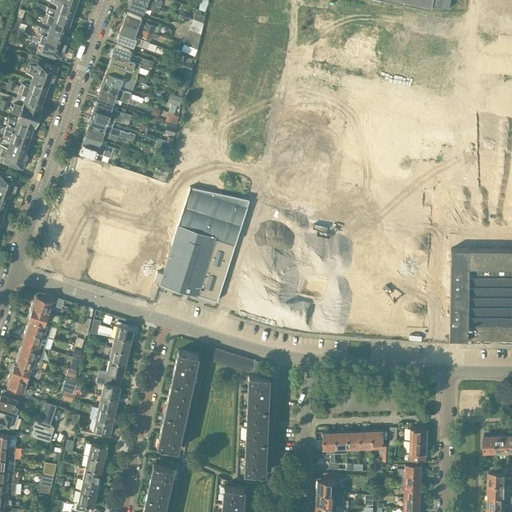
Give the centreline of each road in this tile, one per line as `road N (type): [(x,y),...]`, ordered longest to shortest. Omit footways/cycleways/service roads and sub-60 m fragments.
road 1 (residential): [(13,271),(107,0)]
road 2 (residential): [(323,193),(264,176),(251,158),(285,10)]
road 3 (residential): [(484,41),(285,10)]
road 4 (residential): [(124,511),(166,320)]
road 5 (residential): [(309,359),(323,193)]
road 6 (residential): [(462,204),(484,41)]
road 7 (residential): [(166,320),(13,271)]
road 8 (residential): [(309,359),(299,511)]
road 9 (residential): [(309,359),(166,320)]
road 10 (residential): [(443,511),(447,371)]
road 11 (residential): [(323,193),(462,204)]
road 12 (residential): [(447,371),(309,359)]
